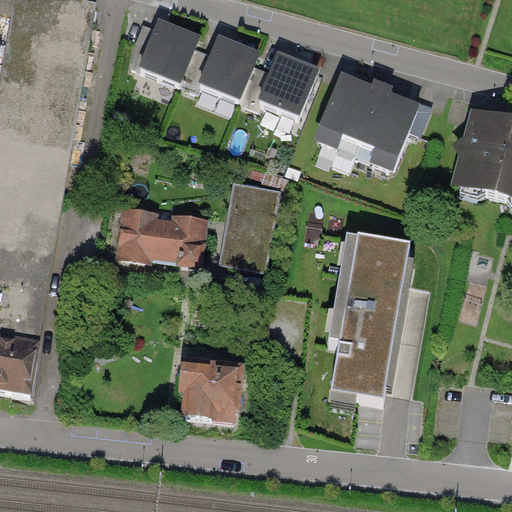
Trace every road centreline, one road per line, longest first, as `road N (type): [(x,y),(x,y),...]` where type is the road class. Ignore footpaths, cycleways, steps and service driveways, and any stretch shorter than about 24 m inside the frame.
road 1 (residential): [(511,482),(0,427)]
road 2 (residential): [(179,0),(511,90)]
